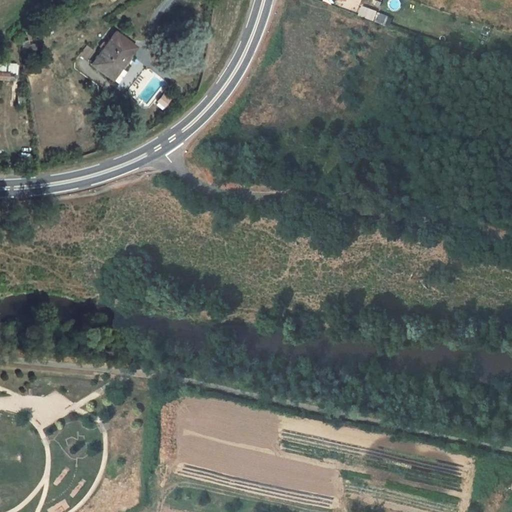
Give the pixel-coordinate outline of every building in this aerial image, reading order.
[(378,13),(374,22),(384,26),(388,17),(378,13)] [(91,64),(111,79),(119,68),(116,66),(127,52),(129,54),(134,47),(114,33),(91,64)] [(23,55),(36,52),(35,44),(21,47),(23,55)] [(116,66),(119,68),(129,54),(127,52),(116,66)] [(14,75),(0,72),(0,78),(13,81),(14,75)]
